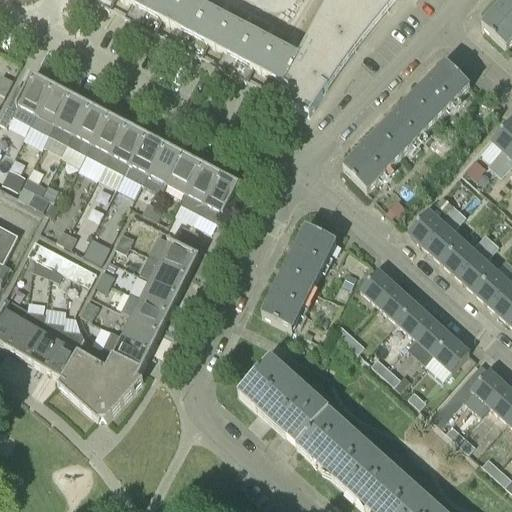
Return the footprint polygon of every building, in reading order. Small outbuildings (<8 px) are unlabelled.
[(117,1),(124,5),(126,0),(99,0),(95,8),(109,15),(117,1)] [(125,23),(139,31),(155,0),(126,0),(124,5),(132,9),(125,23)] [(162,25),(170,29),(185,0),(183,0),(155,0),(139,31),(155,39),(162,25)] [(170,47),(185,55),(208,13),(185,0),(170,29),(177,33),(170,47)] [(335,82),(343,70),(352,58),(366,40),(371,33),(380,23),(389,12),(397,3),(399,0),(329,0),(298,60),(300,61),(284,89),(299,97),(291,111),(309,120),(323,99),(328,91),(335,82)] [(511,48),(511,0),(510,0),(481,32),(507,55),(511,48)] [(208,49),(215,53),(230,25),(208,13),(185,55),(201,63),(208,49)] [(216,71),(231,79),(253,37),(230,25),(215,53),(224,57),(216,71)] [(254,73),(261,77),(276,49),(253,37),(231,79),(246,87),(254,73)] [(277,104),(284,89),(300,61),(298,60),(276,49),(261,77),(269,81),(262,95),(277,104)] [(470,93),(446,69),(412,104),(436,128),(470,93)] [(0,83),(0,88),(9,93),(13,86),(2,80),(0,83)] [(11,121),(28,130),(50,90),(32,81),(16,113),(8,109),(0,123),(0,128),(6,131),(11,121)] [(0,97),(5,100),(9,93),(0,88),(0,97)] [(55,130),(54,129),(69,100),(50,90),(28,130),(49,141),(55,130)] [(54,129),(55,130),(73,140),(88,110),(69,100),(54,129)] [(436,128),(412,104),(377,139),(402,163),(436,128)] [(73,140),(92,150),(108,121),(88,110),(73,140)] [(111,160),(112,160),(127,131),(108,121),(92,150),(111,160)] [(488,171),(494,177),(511,156),(511,124),(491,147),(501,156),(488,171)] [(106,170),(126,180),(147,141),(127,131),(112,160),(111,160),(106,170)] [(402,163),(377,139),(343,174),(367,198),(402,163)] [(126,180),(146,191),(166,151),(147,141),(126,180)] [(167,189),(170,191),(186,162),(166,151),(146,191),(161,199),(167,189)] [(511,171),(511,156),(494,177),(501,183),(511,171)] [(3,186),(18,194),(32,170),(17,162),(3,186)] [(181,208),(185,210),(205,172),(186,162),(170,191),(186,199),(181,208)] [(185,210),(205,220),(225,182),(205,172),(185,210)] [(205,220),(219,228),(224,219),(239,190),(225,182),(205,220)] [(436,241),(459,216),(468,205),(451,191),(408,238),(425,253),(436,241)] [(29,209),(36,213),(42,201),(34,197),(29,209)] [(36,213),(44,217),(49,205),(42,201),(36,213)] [(142,219),(150,223),(156,211),(148,207),(142,219)] [(150,223),(157,226),(163,215),(156,211),(150,223)] [(441,268),(462,245),(452,237),(466,222),(459,216),(436,241),(425,253),(441,268)] [(224,219),(219,228),(227,232),(231,223),(224,219)] [(178,242),(185,246),(191,234),(183,230),(178,242)] [(0,294),(11,273),(4,270),(18,242),(0,232),(0,294)] [(337,248),(306,233),(284,277),(315,292),(337,248)] [(191,234),(185,246),(193,249),(197,241),(199,238),(191,234)] [(56,247),(64,251),(70,239),(62,235),(56,247)] [(119,246),(131,251),(134,244),(128,241),(123,238),(119,246)] [(77,243),(70,239),(64,251),(71,254),(77,243)] [(441,268),(458,283),(492,246),(485,240),(472,255),(462,245),(441,268)] [(34,264),(42,249),(35,246),(28,261),(34,264)] [(115,253),(127,259),(131,251),(119,246),(115,253)] [(159,266),(189,281),(199,261),(168,246),(167,247),(169,248),(159,266)] [(474,298),(495,275),(485,267),(499,252),(492,246),(458,283),(474,298)] [(42,249),(34,264),(53,274),(60,259),(42,249)] [(94,266),(102,270),(107,259),(100,255),(94,266)] [(60,259),(53,274),(71,283),(79,269),(60,259)] [(150,286),(179,301),(189,281),(159,266),(150,286)] [(90,293),(97,279),(79,269),(71,283),(90,293)] [(474,298),(491,313),(511,289),(511,276),(505,284),(495,275),(474,298)] [(100,283),(111,289),(115,282),(104,276),(100,283)] [(378,313),(396,293),(378,276),(360,296),(378,313)] [(315,293),(284,277),(262,321),(293,337),(315,293)] [(96,291),(107,297),(111,289),(100,283),(96,291)] [(141,304),(170,319),(179,301),(150,286),(141,304)] [(508,328),(511,323),(511,289),(491,313),(508,328)] [(378,313),(396,329),(414,309),(396,293),(378,313)] [(161,337),(170,319),(141,304),(130,299),(121,317),(132,322),(161,337)] [(88,306),(85,313),(96,320),(100,312),(88,306)] [(396,329),(415,346),(433,326),(414,309),(396,329)] [(0,322),(0,349),(7,354),(23,325),(6,315),(7,314),(6,313),(0,322)] [(81,321),(92,327),(96,320),(85,313),(81,321)] [(122,342),(151,356),(161,337),(132,322),(122,342)] [(7,354),(25,364),(42,336),(23,325),(7,354)] [(415,346),(433,362),(451,343),(433,326),(415,346)] [(25,364),(44,375),(60,347),(62,343),(64,330),(45,327),(44,333),(42,336),(25,364)] [(346,349),(353,341),(341,331),(334,338),(346,349)] [(142,375),(151,356),(122,342),(111,336),(102,355),(112,360),(142,375)] [(358,359),(364,352),(353,341),(346,349),(358,359)] [(451,379),(469,359),(451,343),(433,362),(451,379)] [(44,375),(62,386),(78,357),(60,347),(44,375)] [(97,426),(107,425),(143,386),(138,382),(142,375),(112,360),(106,374),(78,357),(62,386),(57,390),(97,426)] [(435,511),(270,363),(237,400),(362,511),(435,511)] [(383,381),(389,374),(377,364),(371,371),(383,381)] [(473,399),(489,413),(507,393),(481,370),(431,425),(441,434),(473,399)] [(394,392),(401,385),(389,374),(383,381),(394,392)] [(489,413),(507,430),(511,424),(511,397),(507,393),(489,413)] [(420,415),(426,408),(414,397),(407,404),(420,415)] [(457,449),(463,442),(452,431),(445,438),(457,449)] [(469,459),(475,452),(463,442),(457,449),(469,459)] [(493,481),(500,474),(488,464),(482,471),(493,481)] [(505,492),(511,484),(500,474),(493,481),(505,492)]
